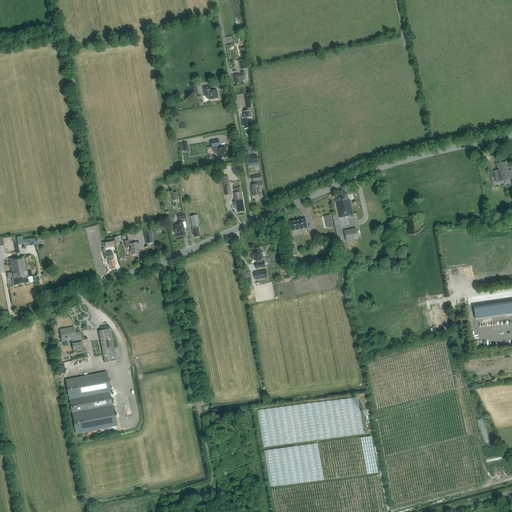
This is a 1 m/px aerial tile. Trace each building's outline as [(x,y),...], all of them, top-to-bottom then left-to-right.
[(225,37),(227,45),(234,44),(233,36),(225,37)] [(248,68),(246,59),(239,61),(241,70),(248,68)] [(240,83),(240,82),(243,81),(245,80),(244,77),(245,77),(244,71),(240,71),(241,73),(239,74),(239,73),(233,75),(234,82),(236,82),(236,84),(240,83)] [(208,99),(210,99),(210,100),(218,98),(217,90),(209,91),(209,90),(210,89),(210,86),(204,87),(205,96),(206,96),(207,98),(207,99),(208,99)] [(244,118),(242,118),(243,127),(245,126),(245,129),(249,128),(249,127),(248,123),(250,123),(249,122),(249,118),(251,117),(250,111),(243,112),(244,118)] [(211,141),(212,147),(214,147),(214,149),(214,151),(214,152),(215,153),(216,153),(217,154),(218,154),(219,159),(227,158),(226,151),(227,151),(226,147),(221,148),(220,146),(219,139),(211,141)] [(183,143),(180,144),(180,148),(183,148),(184,151),(186,151),(189,150),(188,147),(188,142),(183,143)] [(508,172),(506,162),(497,164),(499,170),(495,171),(496,177),(498,176),(499,181),(505,180),(505,179),(511,177),(511,173),(511,171),(511,172),(508,172)] [(253,185),(252,185),(253,194),(255,193),(256,196),(260,195),(259,189),(260,189),(259,184),(258,184),(258,181),(262,180),(261,175),(252,176),(253,181),(253,185)] [(227,177),(223,177),(226,196),(230,195),(231,195),(230,186),(228,186),(227,177)] [(235,204),(234,204),(235,209),(237,208),(238,212),(245,211),(241,192),(235,193),(234,193),(236,202),(235,202),(235,204)] [(339,218),(352,215),(349,200),(348,194),(343,195),(343,198),(337,199),(338,202),(336,202),(339,218)] [(199,223),(198,215),(190,217),(193,228),(192,228),(192,230),(193,235),(195,235),(195,238),(200,237),(199,228),(197,229),(196,226),(195,227),(195,224),(199,223)] [(290,222),(292,231),(307,228),(306,219),(290,222)] [(178,223),(178,226),(174,227),(174,230),(175,230),(176,237),(184,236),(183,230),(184,230),(182,222),(178,223)] [(153,243),(151,230),(143,231),(146,244),(153,243)] [(346,242),(357,240),(355,230),(344,232),(346,242)] [(132,240),(124,242),(125,247),(129,246),(131,255),(139,254),(136,242),(133,243),(132,240)] [(253,252),(253,255),(251,255),(251,260),(254,259),(255,261),(257,260),(258,263),(255,264),(256,268),(265,266),(264,262),(263,262),(262,259),(263,259),(262,252),(260,253),(260,248),(255,249),(256,251),(253,252)] [(25,256),(17,258),(19,272),(18,272),(19,278),(21,277),(22,284),(28,283),(27,278),(32,277),(32,272),(28,273),(25,258),(25,256)] [(114,258),(113,256),(111,257),(111,259),(108,260),(110,268),(111,268),(112,270),(116,269),(114,264),(115,264),(114,258)] [(11,273),(7,274),(8,278),(12,277),(12,278),(13,278),(14,285),(14,286),(22,284),(21,277),(19,278),(18,272),(19,272),(17,258),(9,259),(11,273)] [(266,270),(254,272),(256,280),(263,279),(262,275),(267,274),(266,270)] [(117,361),(115,352),(114,348),(111,329),(109,330),(108,326),(100,328),(101,331),(98,332),(105,363),(117,361)] [(60,331),(62,342),(71,340),(72,342),(72,345),(73,351),(83,349),(82,343),(75,344),(75,341),(82,340),(80,332),(75,333),(74,328),(60,331)] [(66,384),(64,385),(65,387),(67,387),(68,394),(66,394),(67,397),(69,396),(70,403),(68,403),(68,406),(70,405),(71,409),(69,410),(70,412),(72,412),(73,418),(71,418),(71,421),(73,421),(75,427),(73,428),(73,431),(75,430),(76,434),(116,426),(105,373),(65,381),(66,384)] [(482,419),(477,421),(484,444),(490,442),(482,419)]
